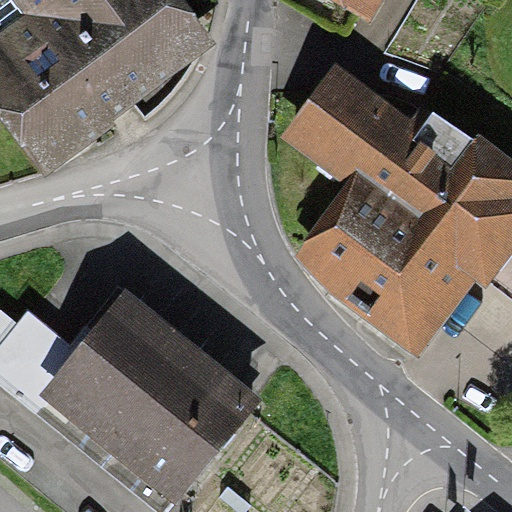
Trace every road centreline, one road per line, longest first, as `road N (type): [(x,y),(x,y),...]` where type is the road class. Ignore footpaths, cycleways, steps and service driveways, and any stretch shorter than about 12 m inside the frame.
road 1 (residential): [(402,421),(292,285),(216,159)]
road 2 (residential): [(216,159),(0,220)]
road 3 (residential): [(216,159),(249,0)]
road 4 (residential): [(402,421),(511,490)]
